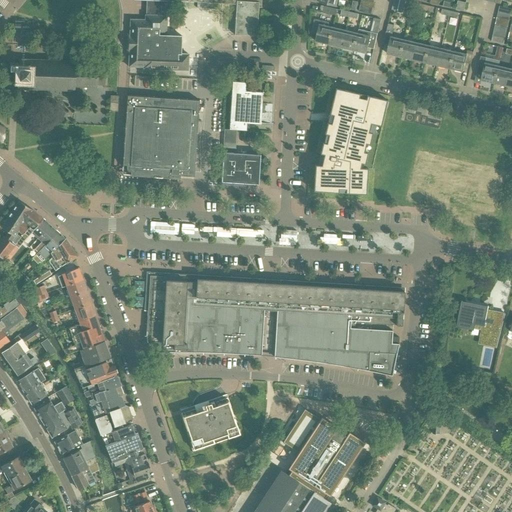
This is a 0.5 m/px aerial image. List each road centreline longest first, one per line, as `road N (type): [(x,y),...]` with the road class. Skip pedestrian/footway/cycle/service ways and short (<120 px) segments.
road 1 (residential): [(139,386),(161,375),(201,373),(400,394),(411,383),(419,261)]
road 2 (tertiary): [(124,225),(147,244),(419,261)]
road 3 (residential): [(511,111),(293,61)]
road 4 (residential): [(139,386),(75,225)]
road 5 (tertiary): [(287,221),(147,211),(124,225)]
road 6 (residential): [(287,221),(293,61)]
road 7 (residential): [(0,372),(77,511)]
road 8 (tertiary): [(435,247),(414,230),(287,221)]
road 9 (residential): [(184,511),(139,386)]
